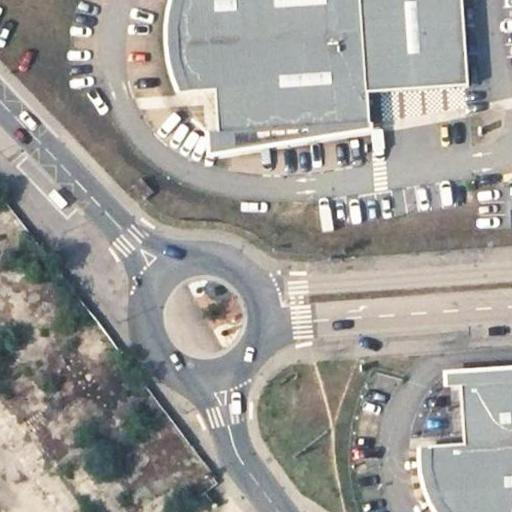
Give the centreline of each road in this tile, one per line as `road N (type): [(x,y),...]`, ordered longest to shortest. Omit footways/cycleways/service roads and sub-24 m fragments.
road 1 (unclassified): [(511,272),(297,288),(253,284)]
road 2 (unclassified): [(261,336),(300,322),(511,306)]
road 3 (secondary): [(0,102),(109,217)]
road 4 (secondary): [(181,375),(202,396),(232,463),(263,492)]
road 5 (secondary): [(263,492),(240,438),(239,368)]
